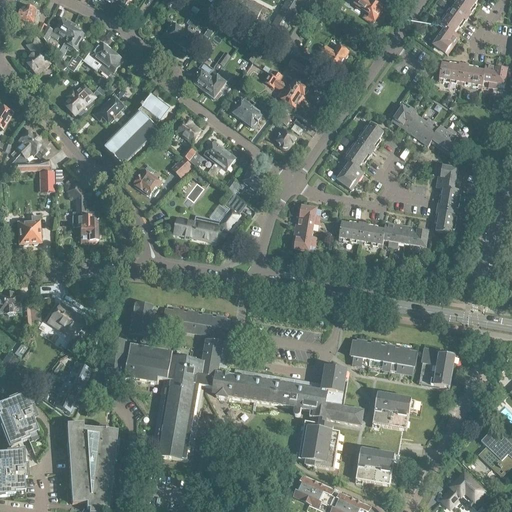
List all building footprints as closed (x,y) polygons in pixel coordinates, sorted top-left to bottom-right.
[(115,0),(113,4),(125,11),(130,0),(115,0)] [(175,0),(170,0),(167,6),(170,8),(175,0)] [(231,0),(228,7),(236,11),(237,10),(242,12),(248,1),(245,0),(231,0)] [(287,0),(287,2),(299,9),(304,0),(287,0)] [(352,0),(351,3),(367,14),(363,19),(373,25),(385,8),(373,0),(352,0)] [(456,0),(453,6),(467,16),(478,0),(456,0)] [(262,9),(248,1),(242,12),(248,15),(247,17),(256,21),(262,9)] [(284,10),(280,16),(291,22),(299,9),(287,2),(282,10),(284,10)] [(439,24),(445,29),(454,35),(454,34),(467,16),(453,6),(439,24)] [(19,23),(36,26),(39,24),(40,20),(38,17),(39,11),(25,9),(21,12),(19,23)] [(187,25),(191,28),(197,19),(193,16),(187,25)] [(271,28),(283,36),(291,22),(280,16),(277,21),(276,20),(271,28)] [(201,21),(197,19),(191,28),(195,30),(201,21)] [(57,42),(60,38),(66,42),(74,31),(75,28),(64,21),(57,32),(54,30),(53,33),(46,29),(41,38),(46,44),(50,38),(57,42)] [(165,37),(167,39),(168,42),(169,43),(170,43),(171,43),(171,42),(172,42),(176,45),(185,34),(173,25),(165,37)] [(439,30),(436,34),(454,48),(460,39),(454,34),(454,35),(445,29),(442,33),(439,30)] [(58,56),(58,57),(62,61),(68,52),(75,56),(77,52),(78,53),(83,46),(81,45),(85,38),(74,31),(66,42),(64,47),(61,50),(58,56)] [(186,34),(185,34),(176,45),(188,54),(199,39),(188,31),(186,34)] [(213,35),(208,31),(201,41),(207,45),(213,35)] [(436,34),(433,38),(437,41),(433,46),(447,57),(454,48),(436,34)] [(26,63),(30,68),(30,71),(32,73),(35,73),(37,75),(43,70),(45,70),(46,69),(48,68),(48,66),(49,64),(41,54),(47,49),(38,39),(28,47),(35,56),(26,63)] [(91,58),(101,66),(102,67),(112,54),(112,50),(107,47),(104,48),(100,45),(91,58)] [(320,75),(325,66),(337,73),(338,71),(340,70),(341,68),(341,67),(345,60),(347,59),(348,57),(348,55),(349,53),(338,46),(333,53),(326,48),(321,56),(319,54),(313,63),(299,54),(295,60),(320,75)] [(252,65),(261,53),(255,48),(246,61),(252,65)] [(98,71),(102,73),(109,78),(112,74),(114,75),(119,68),(117,67),(122,61),(112,54),(102,67),(101,66),(98,71)] [(230,58),(225,55),(218,64),(223,68),(230,58)] [(67,68),(62,61),(58,57),(53,62),(62,73),(63,72),(66,75),(70,71),(67,68)] [(70,71),(74,74),(83,60),(78,57),(75,61),(73,59),(67,68),(70,71)] [(288,68),(299,75),(291,89),(290,89),(304,98),(312,86),(307,83),(307,82),(305,81),(311,73),(293,61),(288,68)] [(74,74),(80,78),(87,67),(81,63),(74,74)] [(201,73),(194,82),(195,86),(204,93),(220,72),(215,68),(213,71),(204,64),(199,71),(201,73)] [(439,83),(460,86),(463,68),(442,65),(441,70),(440,77),(439,83)] [(488,88),(493,89),(496,66),(485,65),(484,72),(485,72),(483,83),(489,83),(488,88)] [(498,90),(499,85),(505,86),(508,68),(496,66),(493,89),(492,94),(497,95),(498,90)] [(463,68),(460,86),(482,90),(483,83),(485,72),(463,68)] [(268,74),(269,75),(279,82),(282,78),(270,70),(268,74)] [(214,101),(215,100),(218,101),(222,95),(220,93),(224,87),(219,83),(225,75),(220,72),(204,93),(214,101)] [(275,89),(285,95),(281,101),(283,102),(283,104),(286,106),(288,105),(289,106),(289,108),(292,110),(295,109),(296,110),(297,109),(299,109),(301,106),(300,104),(304,98),(290,89),(291,89),(290,88),(289,89),(279,82),(269,75),(264,83),(274,90),(275,89)] [(253,81),(245,76),(240,83),(248,88),(253,81)] [(114,93),(121,86),(118,82),(110,90),(114,93)] [(69,102),(65,106),(75,117),(81,111),(85,115),(98,102),(96,101),(97,99),(84,86),(76,94),(74,92),(66,98),(69,102)] [(100,88),(96,92),(104,98),(110,91),(107,88),(104,91),(100,88)] [(110,146),(106,151),(123,169),(160,133),(157,130),(171,113),(152,98),(144,107),(143,106),(141,108),(142,109),(130,121),(121,112),(125,109),(118,102),(127,94),(122,89),(115,96),(118,98),(115,101),(113,98),(94,116),(101,122),(105,118),(110,124),(113,121),(115,123),(116,121),(123,128),(107,144),(110,146)] [(99,101),(103,97),(97,92),(94,95),(99,101)] [(251,102),(255,105),(259,100),(255,97),(251,102)] [(493,108),(504,110),(506,101),(494,99),(493,108)] [(231,114),(232,115),(232,117),(240,123),(241,121),(242,122),(252,109),(241,100),(231,114)] [(264,103),(259,100),(255,105),(260,108),(264,103)] [(0,129),(3,132),(13,115),(0,107),(0,129)] [(402,129),(415,110),(411,108),(408,112),(403,108),(393,122),(402,129)] [(242,122),(243,123),(242,125),(250,130),(252,130),(253,130),(263,117),(252,109),(242,122)] [(402,129),(411,135),(421,121),(416,117),(419,113),(415,110),(402,129)] [(267,120),(273,124),(280,115),(274,111),(267,120)] [(22,114),(17,120),(22,124),(30,115),(25,112),(23,115),(22,114)] [(283,125),(287,127),(290,122),(280,115),(273,124),(279,129),(283,125)] [(298,119),(293,125),(303,132),(307,126),(298,119)] [(421,121),(411,135),(419,141),(432,123),(428,120),(426,124),(421,121)] [(177,134),(192,146),(201,134),(193,128),(195,126),(187,121),(177,134)] [(436,126),(432,123),(419,141),(429,148),(431,144),(431,143),(438,133),(437,132),(434,130),(436,126)] [(369,124),(356,142),(371,153),(384,134),(369,124)] [(431,143),(431,144),(439,149),(452,131),(448,128),(445,132),(440,128),(437,132),(438,133),(431,143)] [(287,154),(297,141),(283,131),(279,137),(280,138),(276,142),(280,145),(279,147),(287,154)] [(456,134),(452,131),(439,149),(449,156),(459,141),(454,137),(456,134)] [(11,157),(16,161),(16,162),(38,139),(30,132),(19,143),(21,146),(11,157)] [(343,135),(338,143),(349,150),(354,142),(343,135)] [(25,161),(26,161),(26,160),(31,155),(34,158),(36,156),(39,159),(41,157),(43,158),(50,151),(44,146),(45,145),(41,141),(40,142),(38,139),(16,162),(25,161)] [(371,153),(356,142),(344,160),(349,164),(358,171),(359,169),(371,153)] [(2,153),(8,156),(11,147),(5,145),(2,151),(2,153)] [(205,158),(215,165),(216,166),(226,153),(225,152),(224,149),(222,147),(219,148),(215,145),(205,158)] [(197,153),(190,148),(182,158),(189,163),(197,153)] [(200,149),(197,153),(189,163),(188,164),(196,170),(197,169),(198,169),(201,165),(197,162),(201,157),(204,152),(200,149)] [(213,181),(222,170),(226,174),(232,166),(234,166),(236,163),(236,161),(226,153),(216,166),(215,165),(207,176),(213,181)] [(190,175),(195,172),(193,170),(183,159),(172,170),(181,181),(188,174),(190,175)] [(9,174),(26,174),(25,165),(26,165),(26,161),(25,161),(16,162),(16,161),(11,165),(10,171),(9,174)] [(25,165),(26,174),(46,173),(50,173),(50,170),(48,162),(41,164),(26,165),(25,165)] [(339,169),(358,183),(365,173),(359,169),(358,171),(349,164),(347,168),(342,165),(339,169)] [(439,178),(461,181),(462,177),(457,176),(458,169),(440,166),(439,178)] [(341,176),(337,181),(352,191),(358,183),(339,169),(337,173),(341,176)] [(134,186),(135,187),(135,189),(139,192),(142,192),(142,195),(147,198),(149,197),(150,198),(152,195),(155,197),(160,190),(159,190),(163,185),(145,172),(134,186)] [(193,178),(197,182),(202,175),(198,172),(193,178)] [(245,187),(257,196),(263,188),(262,187),(263,185),(259,182),(261,179),(251,172),(243,184),(241,183),(239,186),(232,181),(226,189),(235,196),(240,189),(242,191),(245,187)] [(54,174),(39,174),(40,195),(55,194),(54,174)] [(460,186),(461,181),(439,178),(437,189),(444,190),(455,192),(456,185),(460,186)] [(76,184),(66,193),(75,203),(76,215),(72,215),(72,229),(77,229),(80,229),(80,245),(95,245),(97,243),(97,242),(98,242),(97,222),(99,222),(97,214),(96,214),(95,210),(86,210),(85,196),(83,194),(84,193),(76,184)] [(444,190),(440,212),(457,215),(461,193),(455,192),(444,190)] [(216,244),(216,243),(218,244),(220,236),(224,230),(228,233),(240,217),(239,216),(247,207),(233,196),(224,207),(230,211),(226,216),(227,216),(221,224),(196,218),(194,225),(178,222),(175,236),(216,244)] [(316,217),(317,210),(299,207),(297,218),(319,222),(320,218),(316,217)] [(436,233),(454,236),(457,215),(440,212),(436,233)] [(22,246),(23,247),(27,247),(28,245),(33,245),(34,247),(37,246),(38,245),(41,244),(39,218),(32,218),(32,223),(18,224),(20,246),(22,246)] [(297,218),(295,229),(313,232),(314,226),(319,227),(319,222),(297,218)] [(339,242),(361,245),(364,228),(342,224),(339,242)] [(388,247),(393,248),(397,226),(385,224),(384,231),(385,232),(383,242),(389,243),(388,247)] [(408,228),(397,226),(393,248),(397,249),(398,244),(405,246),(408,228)] [(364,228),(361,245),(382,249),(383,242),(385,232),(384,231),(364,228)] [(410,246),(409,251),(409,252),(414,253),(418,229),(408,228),(405,246),(410,246)] [(313,232),(295,229),(293,240),(316,243),(316,238),(312,237),(313,232)] [(414,253),(418,253),(419,248),(426,249),(429,231),(418,229),(414,253)] [(315,248),(316,243),(293,240),(291,250),(309,253),(310,247),(315,248)] [(21,310),(20,310),(19,295),(0,296),(0,316),(6,316),(8,318),(13,318),(14,315),(21,314),(21,310)] [(52,317),(47,325),(58,332),(59,331),(74,341),(67,351),(73,355),(78,353),(83,346),(75,340),(86,323),(61,306),(60,305),(56,311),(55,310),(53,311),(51,314),(51,316),(52,317)] [(130,327),(129,335),(148,338),(153,309),(143,307),(135,306),(134,313),(132,313),(131,321),(133,321),(132,327),(130,327)] [(31,329),(29,309),(22,310),(24,330),(31,329)] [(166,321),(165,330),(223,339),(224,330),(228,331),(229,322),(226,321),(226,320),(218,318),(217,320),(211,319),(212,317),(203,316),(203,318),(197,317),(197,315),(189,314),(189,315),(183,314),(183,313),(175,311),(174,313),(166,312),(165,320),(166,321)] [(120,383),(121,380),(158,386),(159,381),(164,382),(153,450),(161,452),(160,459),(187,463),(188,456),(192,457),(204,389),(214,391),(213,395),(218,395),(217,399),(229,401),(230,397),(291,407),(291,408),(295,408),(294,415),(294,416),(295,417),(296,418),(298,418),(299,418),(300,418),(301,416),(302,411),(304,411),(304,410),(311,411),(309,419),(320,420),(319,426),(305,424),(298,462),(306,463),(306,467),(334,472),(340,434),(333,433),(333,427),(326,426),(327,422),(361,428),(364,412),(344,408),(349,375),(346,375),(347,373),(325,369),(322,386),(235,371),(234,378),(219,376),(220,369),(227,370),(223,349),(224,345),(207,342),(203,364),(196,363),(197,360),(180,357),(180,361),(172,359),(173,355),(131,348),(126,348),(127,344),(112,342),(110,354),(109,354),(107,363),(108,364),(106,381),(120,383)] [(354,343),(351,359),(355,359),(354,367),(412,377),(413,369),(414,370),(417,354),(409,353),(409,351),(401,350),(400,351),(394,350),(395,348),(386,347),(386,349),(380,348),(380,346),(370,344),(370,346),(366,345),(366,344),(358,342),(358,344),(354,343)] [(22,345),(14,355),(20,359),(28,349),(22,345)] [(425,353),(420,386),(450,391),(450,385),(456,355),(447,353),(446,357),(425,353)] [(0,366),(0,373),(7,379),(19,362),(8,355),(0,366)] [(75,364),(70,376),(86,384),(92,372),(75,364)] [(70,376),(66,385),(73,388),(72,391),(79,394),(81,395),(86,384),(70,376)] [(64,384),(58,396),(75,403),(79,394),(72,391),(73,388),(66,385),(64,384)] [(58,396),(53,407),(70,415),(75,403),(58,396)] [(379,396),(373,426),(407,432),(410,411),(414,411),(415,402),(379,396)] [(0,425),(1,429),(9,448),(18,445),(19,445),(19,444),(28,441),(29,441),(28,438),(37,435),(38,434),(33,422),(33,421),(35,420),(35,418),(32,412),(31,410),(29,411),(23,397),(9,402),(8,403),(6,404),(0,405),(0,425)] [(82,426),(67,427),(72,507),(86,506),(87,511),(89,511),(108,511),(117,434),(106,433),(107,427),(99,426),(98,432),(83,430),(82,426)] [(479,457),(490,469),(494,465),(506,476),(511,469),(511,433),(508,433),(501,443),(491,433),(481,443),(487,448),(479,457)] [(397,467),(399,458),(361,451),(356,482),(390,488),(394,466),(397,467)] [(0,498),(1,498),(4,498),(6,498),(14,497),(15,497),(14,495),(24,494),(25,494),(24,481),(24,479),(27,479),(27,477),(26,471),(26,468),(25,468),(23,468),(22,455),(22,454),(21,454),(6,455),(0,455),(0,498)] [(303,479),(295,498),(324,511),(326,511),(328,509),(335,511),(334,511),(370,511),(371,511),(341,497),(340,500),(332,497),(334,493),(303,479)] [(489,500),(461,483),(450,500),(452,501),(446,511),(460,511),(463,507),(472,511),(475,504),(485,509),(489,500)] [(210,499),(213,489),(201,486),(198,496),(210,499)]
